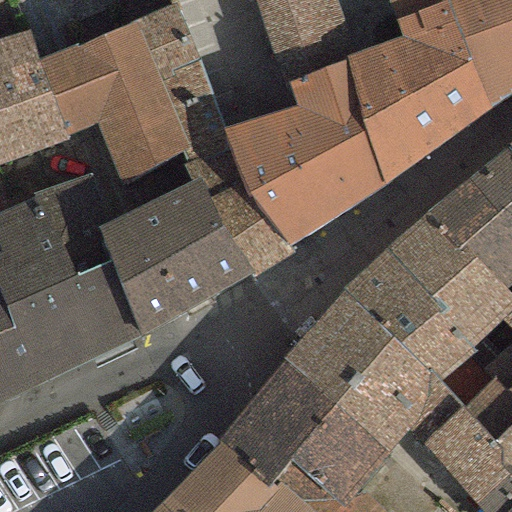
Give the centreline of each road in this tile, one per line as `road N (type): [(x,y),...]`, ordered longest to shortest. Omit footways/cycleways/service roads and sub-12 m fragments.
road 1 (unclassified): [(222,362),(186,349),(155,356),(0,427)]
road 2 (residential): [(130,511),(226,395),(222,362)]
